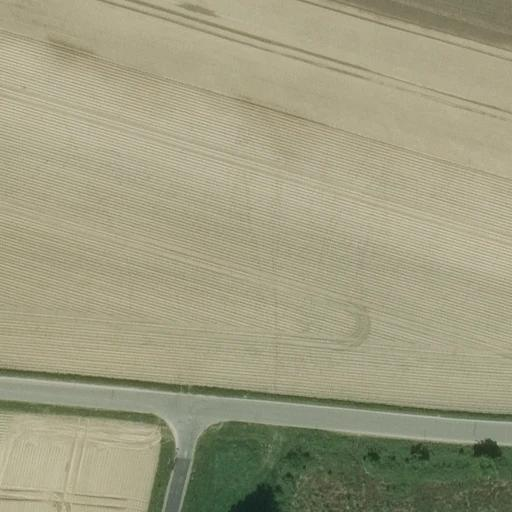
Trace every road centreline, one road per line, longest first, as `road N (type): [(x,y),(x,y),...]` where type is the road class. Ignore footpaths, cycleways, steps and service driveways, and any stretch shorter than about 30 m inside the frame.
road 1 (unclassified): [(194,409),(511,433)]
road 2 (unclassified): [(0,391),(194,409)]
